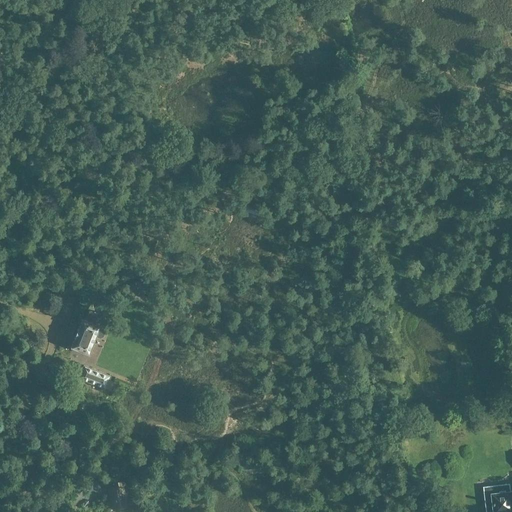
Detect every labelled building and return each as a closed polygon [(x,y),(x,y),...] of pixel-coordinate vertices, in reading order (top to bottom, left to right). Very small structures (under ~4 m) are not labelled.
[(142,293),(138,281),(126,286),(130,298),(142,293)] [(105,333),(103,330),(99,328),(100,327),(82,320),(71,348),(88,355),(96,337),(100,339),(103,338),(105,333)] [(84,366),(78,379),(104,390),(110,377),(84,366)] [(511,511),(511,489),(510,489),(510,482),(487,485),(489,496),(496,495),(497,501),(496,501),(496,504),(497,504),(498,510),(497,510),(498,511),(499,511),(500,511),(511,511)] [(128,507),(123,485),(108,489),(113,510),(128,507)]
